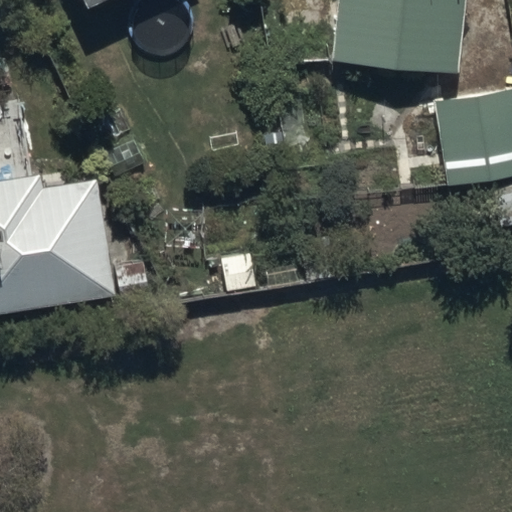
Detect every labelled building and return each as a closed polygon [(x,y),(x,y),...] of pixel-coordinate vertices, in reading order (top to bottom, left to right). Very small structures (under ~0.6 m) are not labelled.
[(80,0),(85,10),(107,0),(80,0)] [(336,0),(332,61),(460,71),(466,0),(336,0)] [(511,91),(429,103),(440,183),(511,173),(511,91)] [(0,315),(110,299),(91,174),(36,183),(34,174),(15,177),(8,129),(0,129),(0,315)] [(511,511),(511,312),(263,352),(276,453),(403,435),(485,445),(482,472),(493,474),(488,511),(511,511)]
